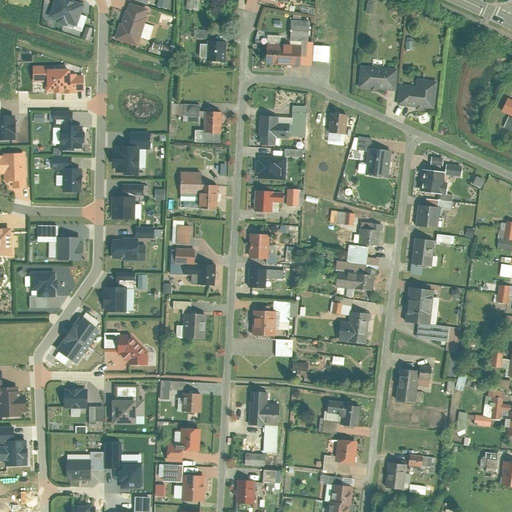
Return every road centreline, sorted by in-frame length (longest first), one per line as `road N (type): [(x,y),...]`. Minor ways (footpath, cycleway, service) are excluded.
road 1 (residential): [(219,511),(242,80)]
road 2 (residential): [(411,131),(365,511)]
road 3 (residential): [(38,377),(44,345),(97,274),(97,211)]
road 4 (residential): [(242,80),(312,85),(411,131)]
